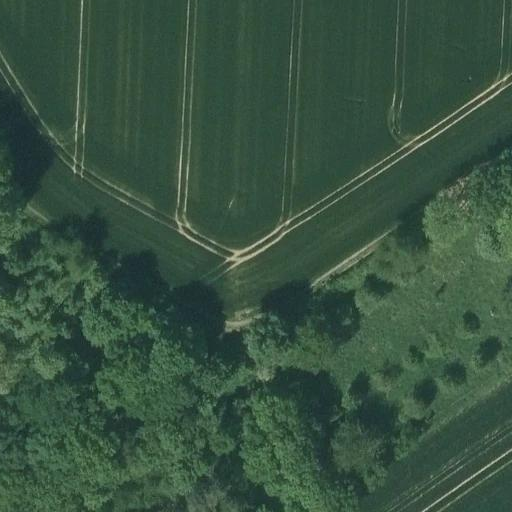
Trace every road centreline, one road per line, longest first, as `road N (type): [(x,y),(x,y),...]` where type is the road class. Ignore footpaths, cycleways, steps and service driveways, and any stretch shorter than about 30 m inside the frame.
road 1 (track): [(511,158),(245,330)]
road 2 (track): [(4,505),(245,330)]
road 3 (track): [(0,176),(50,226),(245,330)]
